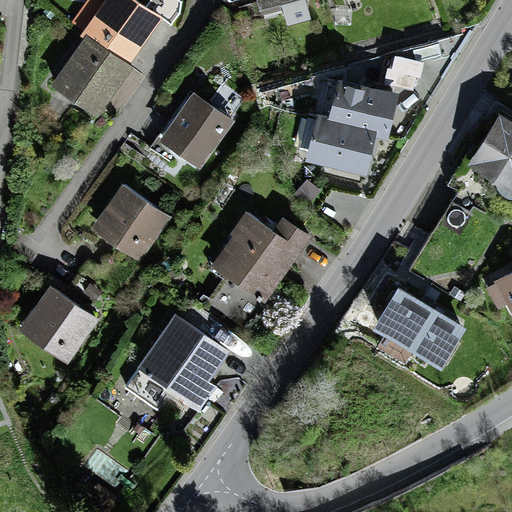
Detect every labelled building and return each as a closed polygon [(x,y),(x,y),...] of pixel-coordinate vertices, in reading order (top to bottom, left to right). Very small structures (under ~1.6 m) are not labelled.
[(137,0),(107,0),(84,33),(128,63),(129,62),(124,59),(132,48),(134,50),(158,15),(171,24),(180,12),(182,1),(180,0),(151,0),(147,6),(137,0)] [(305,0),(259,0),(263,13),(283,7),(287,23),(310,16),(305,0)] [(55,82),(96,111),(121,76),(119,75),(128,63),(84,33),(88,36),(55,82)] [(385,81),(412,87),(415,75),(419,76),(422,62),(396,56),(393,69),(389,68),(385,81)] [(372,128),(372,129),(384,132),(393,93),(341,81),(332,118),(332,119),(372,128)] [(197,162),(229,117),(196,93),(164,138),(197,162)] [(332,119),(332,118),(320,115),(311,154),(363,167),(372,129),(372,128),(332,119)] [(511,124),(501,118),(475,161),(511,183),(511,124)] [(130,250),(138,256),(138,255),(168,214),(124,183),(112,201),(118,205),(101,230),(130,250)] [(257,296),(260,298),(285,260),(289,263),(309,235),(283,217),(274,230),(248,212),(234,232),(240,237),(220,266),(258,293),(257,296)] [(142,258),(138,255),(138,256),(130,250),(121,262),(109,253),(99,267),(89,260),(79,274),(103,291),(113,277),(124,285),(142,258)] [(511,271),(500,278),(511,300),(511,271)] [(94,305),(103,291),(79,274),(69,287),(94,305)] [(29,331),(65,358),(95,316),(52,285),(40,303),(46,307),(29,331)] [(460,325),(398,287),(377,321),(439,359),(460,325)] [(126,385),(158,407),(166,395),(172,399),(178,390),(186,395),(184,398),(186,400),(199,409),(207,398),(213,403),(223,392),(215,385),(213,389),(200,380),(213,362),(217,365),(227,350),(176,314),(162,334),(168,338),(148,367),(142,362),(126,385)] [(87,501),(102,511),(104,511),(115,497),(99,485),(87,501)]
